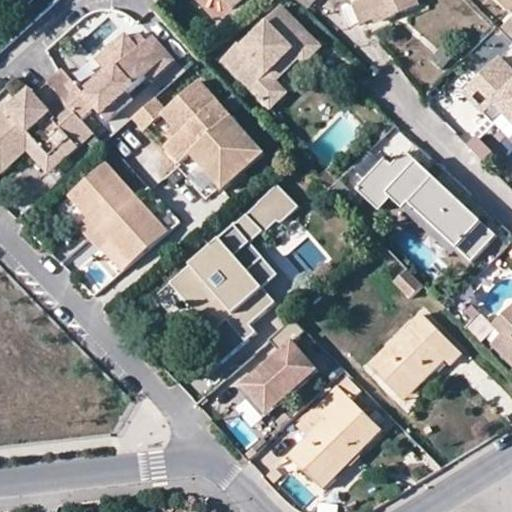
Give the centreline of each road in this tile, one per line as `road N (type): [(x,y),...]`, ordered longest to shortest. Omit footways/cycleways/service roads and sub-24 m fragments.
road 1 (residential): [(200,462),(186,423),(158,389),(0,237)]
road 2 (residential): [(0,485),(200,462)]
road 3 (residential): [(389,89),(511,210)]
